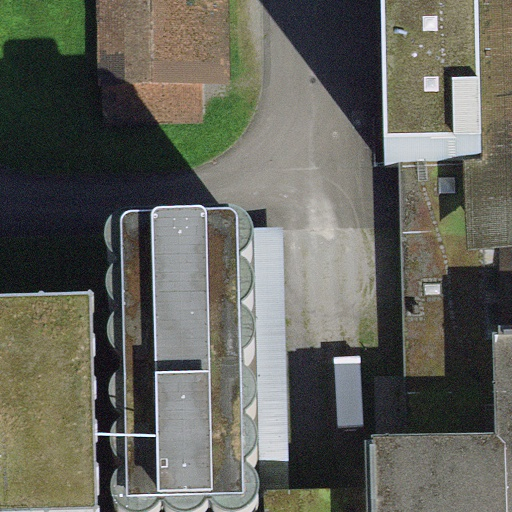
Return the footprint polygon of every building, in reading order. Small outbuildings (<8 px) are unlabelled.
[(106,0),(109,126),(218,123),(215,0),(106,0)] [(485,0),(389,0),(391,179),(487,178),(485,0)] [(511,0),(485,0),(487,178),(487,268),(511,267),(511,0)] [(104,243),(106,340),(110,511),(269,511),(263,239),(104,243)] [(0,511),(110,511),(106,340),(0,342),(0,511)] [(511,511),(511,459),(410,464),(411,511),(511,511)]
